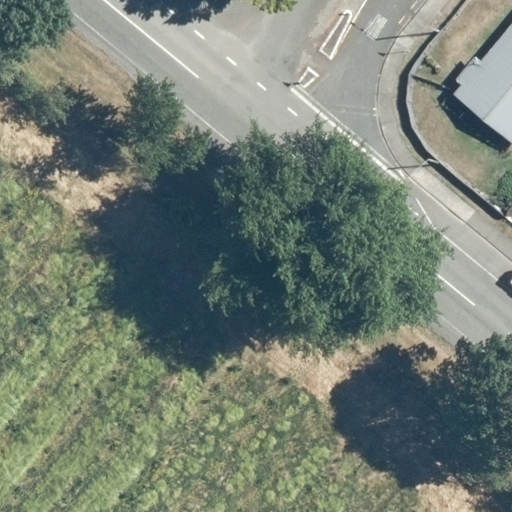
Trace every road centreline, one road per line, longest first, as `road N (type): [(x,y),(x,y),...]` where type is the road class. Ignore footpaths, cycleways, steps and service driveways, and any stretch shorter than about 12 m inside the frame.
road 1 (tertiary): [(251,123),(511,339)]
road 2 (tertiary): [(101,0),(251,123)]
road 3 (tertiary): [(251,123),(353,0)]
